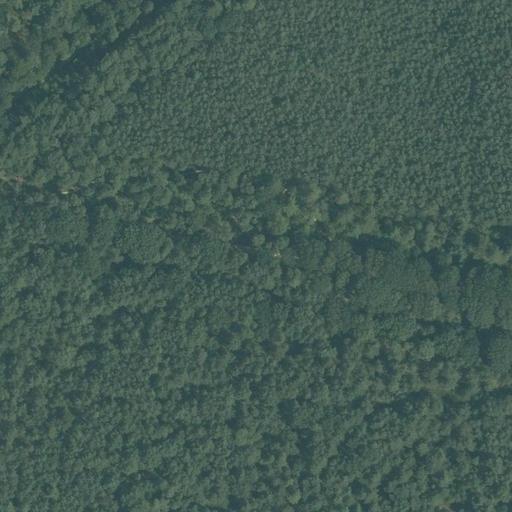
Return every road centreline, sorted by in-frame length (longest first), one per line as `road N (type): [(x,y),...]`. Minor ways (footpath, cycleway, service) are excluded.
road 1 (track): [(30,203),(511,302)]
road 2 (track): [(0,115),(140,0)]
